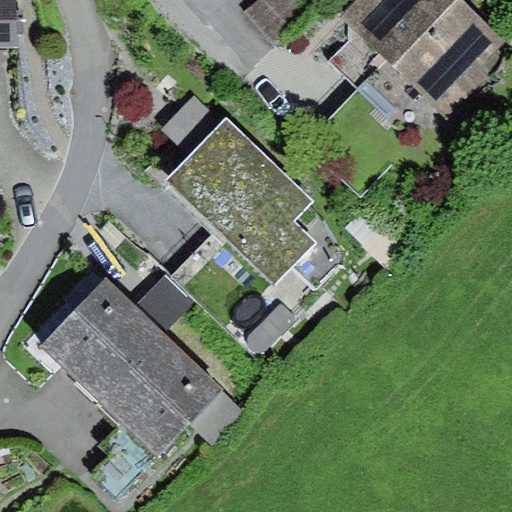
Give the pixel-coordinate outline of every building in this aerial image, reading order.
[(16,0),(0,0),(0,46),(18,46),(16,0)] [(307,19),(292,0),(260,0),(246,12),(274,46),(307,19)] [(507,42),(462,0),(359,0),(342,19),(350,26),(350,44),(333,63),(361,87),(417,142),(424,148),(489,79),(480,71),(507,42)] [(303,214),(224,129),(159,189),(262,298),(310,253),(287,229),(303,214)] [(148,293),(168,320),(198,298),(179,271),(148,293)] [(90,395),(156,328),(99,273),(34,341),(90,395)] [(147,450),(213,383),(156,328),(90,395),(147,450)]
